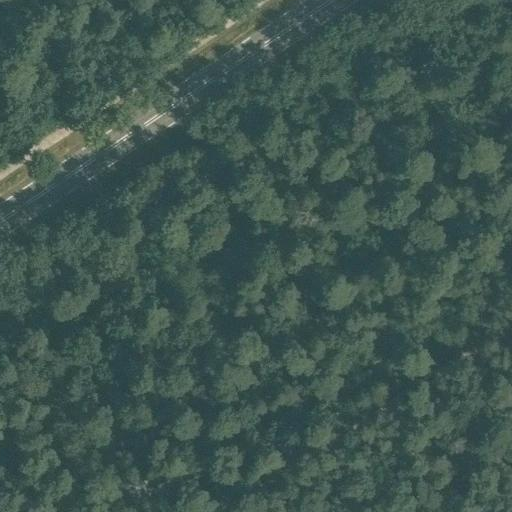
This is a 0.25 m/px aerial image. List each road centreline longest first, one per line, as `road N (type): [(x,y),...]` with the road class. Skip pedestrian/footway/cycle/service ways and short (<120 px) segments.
road 1 (primary): [(0,221),(331,0)]
road 2 (track): [(234,511),(511,329)]
